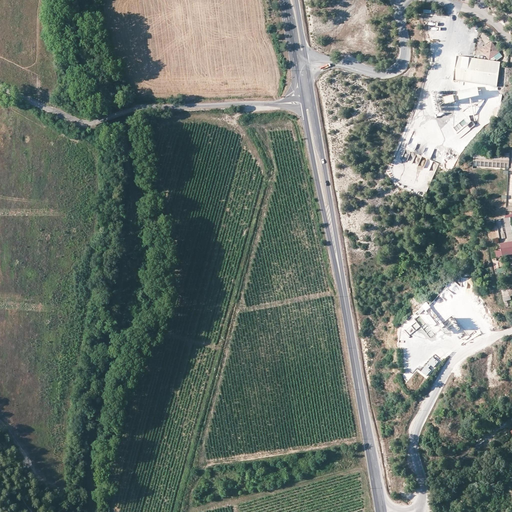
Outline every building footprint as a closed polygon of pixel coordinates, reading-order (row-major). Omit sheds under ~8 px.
[(492,43),(482,49),(489,59),(499,51),(492,43)] [(457,57),(454,81),(497,86),(500,62),(457,57)] [(476,89),(457,94),(458,98),(452,100),(453,103),(459,102),(481,97),(480,92),(477,93),(476,89)] [(456,131),(466,124),(463,120),(453,127),(456,131)] [(502,258),(511,256),(511,248),(509,249),(501,250),(502,258)] [(461,278),(461,289),(473,289),(473,278),(461,278)] [(443,324),(428,304),(417,312),(420,316),(415,319),(430,339),(442,330),(446,335),(450,332),(443,324)] [(435,355),(420,374),(427,380),(442,361),(435,355)] [(414,373),(406,376),(411,387),(419,384),(414,373)]
